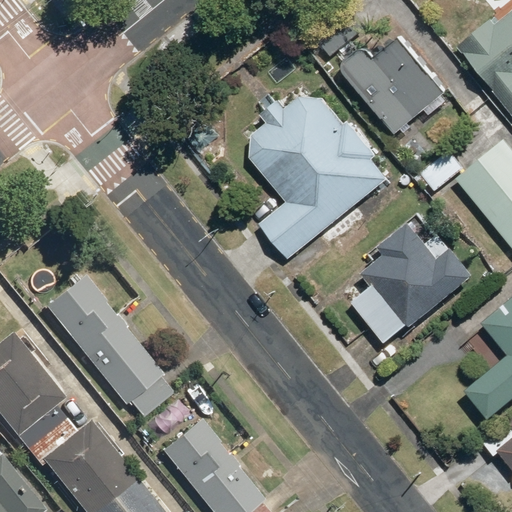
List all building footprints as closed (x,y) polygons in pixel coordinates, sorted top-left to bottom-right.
[(511,9),(499,20),(494,15),(460,43),(465,48),(511,107),(511,9)] [(449,90),(404,31),(378,52),(373,46),(369,44),(364,45),(350,56),(348,60),(347,66),(397,130),(392,133),(418,166),(442,147),(417,115),(427,107),(434,116),(452,102),(445,93),(449,90)] [(215,166),(290,256),(391,174),(376,155),(381,151),(375,144),(377,142),(361,123),(359,124),(351,115),(346,119),(326,94),(304,93),(289,105),(282,96),(277,101),(271,93),(260,102),(267,109),(265,111),(272,119),(215,166)] [(511,139),(509,136),(460,175),(511,239),(511,139)] [(452,149),(424,170),(438,189),(466,167),(452,149)] [(389,250),(366,269),(377,282),(355,300),(388,340),(412,320),(415,323),(478,270),(456,243),(454,244),(441,229),(430,239),(411,217),(382,242),(389,250)] [(85,271),(46,302),(127,402),(165,372),(85,271)] [(511,296),(486,318),(511,349),(511,351),(470,387),(493,415),(511,399),(511,296)] [(13,328),(0,338),(0,410),(43,463),(46,460),(88,511),(168,511),(91,417),(78,427),(58,402),(67,394),(47,370),(53,366),(22,328),(17,333),(13,328)] [(201,416),(163,447),(215,511),(272,511),(263,500),(267,497),(201,416)] [(511,419),(510,417),(485,438),(498,453),(502,449),(511,460),(511,419)] [(52,511),(0,445),(0,511),(52,511)]
